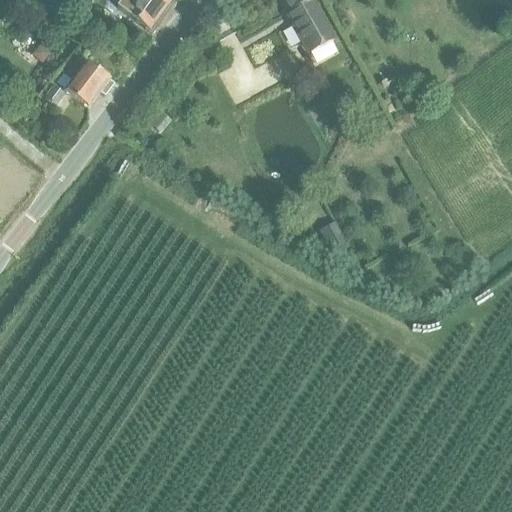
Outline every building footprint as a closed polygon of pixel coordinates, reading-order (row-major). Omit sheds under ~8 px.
[(124,0),(116,10),(151,37),(173,9),(162,0),(124,0)] [(287,14),(310,55),(333,43),(310,3),(315,0),(284,0),(292,12),(287,14)] [(40,66),(54,52),(31,30),(18,44),(40,66)] [(105,98),(114,86),(81,61),(67,79),(72,82),(63,93),(87,112),(99,95),(105,98)] [(318,233),(331,258),(348,249),(334,225),(318,233)]
